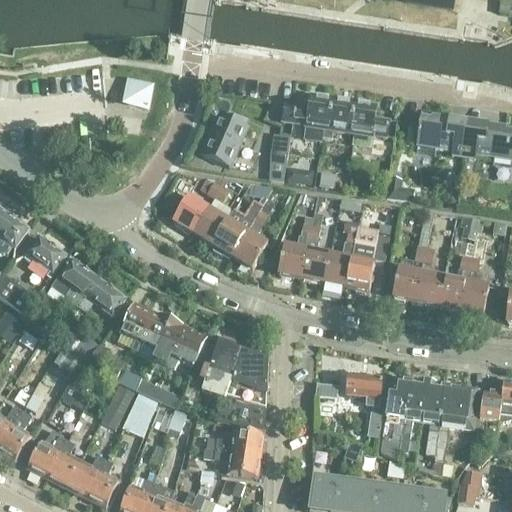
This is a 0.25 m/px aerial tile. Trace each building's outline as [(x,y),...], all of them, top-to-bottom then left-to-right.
[(452,11),(454,0),(405,0),(405,4),(452,11)] [(509,18),(511,5),(501,4),(499,16),(509,18)] [(127,85),(126,104),(135,108),(136,108),(145,112),(147,112),(149,112),(153,86),(128,82),(127,85)] [(324,132),(326,116),(330,116),(332,104),(311,100),(309,111),(285,108),(282,125),(307,128),(306,130),(324,132)] [(354,137),(357,121),(353,120),(355,107),(332,104),(330,116),(326,116),(324,132),(322,142),(332,143),(333,134),(354,137)] [(387,140),(389,124),(375,121),(376,111),(355,107),(353,120),(357,121),(354,137),(372,140),(372,138),(387,140)] [(463,161),(468,130),(458,129),(458,124),(421,118),(415,154),(434,157),(435,152),(453,155),(452,159),(463,161)] [(229,171),(247,131),(220,119),(203,160),(229,171)] [(511,131),(479,127),(478,132),(468,130),(463,161),(475,163),(476,158),(493,161),(492,165),(511,168),(511,131)] [(271,183),(288,184),(291,137),(274,136),(271,183)] [(302,186),(303,175),(291,173),(290,184),(302,186)] [(342,191),(344,181),(322,177),(320,188),(342,191)] [(368,195),(370,183),(356,181),(355,193),(368,195)] [(215,202),(221,191),(214,187),(207,198),(215,202)] [(415,202),(415,191),(393,190),(393,201),(415,202)] [(222,207),(229,196),(221,191),(215,202),(222,207)] [(193,238),(208,213),(188,200),(173,225),(193,238)] [(254,226),(261,215),(253,210),(247,221),(254,226)] [(0,240),(16,252),(29,233),(1,213),(0,214),(0,240)] [(213,249),(228,224),(208,213),(193,238),(213,249)] [(267,248),(255,241),(261,231),(268,219),(261,215),(254,226),(248,236),(232,261),(252,273),(267,248)] [(309,242),(311,229),(312,221),(304,219),(300,240),(309,242)] [(474,243),(478,224),(462,221),(460,230),(465,231),(463,241),(474,243)] [(232,261),(248,236),(228,224),(213,249),(232,261)] [(356,238),(358,227),(350,225),(345,249),(354,251),(356,238)] [(318,244),(320,231),(311,229),(309,242),(318,244)] [(362,253),(365,240),(356,238),(354,251),(362,253)] [(384,265),(389,240),(377,238),(373,263),(384,265)] [(474,288),(476,276),(477,276),(479,264),(483,265),(488,241),(477,239),(472,262),(471,261),(466,286),(460,315),(483,319),(489,291),(474,288)] [(53,279),(67,260),(38,240),(25,258),(49,276),(47,279),(50,282),(53,278),(53,279)] [(301,283),(307,254),(284,249),(278,278),(301,283)] [(423,265),(426,252),(417,251),(415,263),(423,265)] [(432,267),(434,254),(426,252),(423,265),(432,267)] [(323,287),(329,258),(307,254),(301,283),(323,287)] [(346,292),(352,263),(329,258),(323,287),(346,292)] [(460,315),(466,286),(471,261),(462,260),(457,284),(443,281),(437,310),(460,315)] [(85,301),(99,283),(71,263),(57,282),(71,292),(65,301),(78,311),(85,301)] [(369,297),(375,268),(352,263),(346,292),(369,297)] [(415,306),(421,277),(398,272),(392,301),(415,306)] [(36,299),(4,277),(0,283),(0,302),(23,318),(36,300),(38,302),(46,292),(44,290),(36,299)] [(437,310),(443,281),(421,277),(415,306),(437,310)] [(127,303),(99,283),(85,301),(78,311),(86,317),(93,307),(113,322),(127,303)] [(28,328),(26,327),(25,326),(27,324),(5,308),(0,316),(0,322),(1,323),(0,324),(0,329),(4,332),(0,337),(0,341),(10,348),(19,333),(23,335),(28,328)] [(136,355),(153,317),(134,309),(121,337),(136,344),(132,353),(136,355)] [(61,329),(42,316),(32,329),(42,336),(43,335),(52,341),(61,329)] [(157,354),(170,325),(153,317),(136,355),(140,356),(153,362),(157,354)] [(171,371),(188,333),(170,325),(157,354),(171,360),(167,369),(171,371)] [(99,350),(88,342),(84,347),(64,332),(56,343),(64,349),(83,363),(87,366),(99,350)] [(194,370),(206,342),(207,341),(188,333),(171,371),(175,372),(179,364),(194,370)] [(37,346),(42,337),(37,334),(32,344),(37,346)] [(204,388),(219,346),(206,342),(194,370),(188,382),(204,388)] [(225,404),(240,354),(235,352),(235,351),(219,345),(219,346),(204,388),(202,396),(225,404)] [(56,362),(63,351),(56,346),(49,357),(56,362)] [(82,413),(101,378),(82,365),(83,363),(64,349),(63,351),(56,362),(54,365),(75,377),(61,402),(82,413)] [(121,374),(104,362),(108,356),(99,350),(87,366),(121,388),(137,396),(142,384),(121,374)] [(265,435),(267,391),(268,363),(240,354),(225,404),(217,427),(217,428),(265,435)] [(379,441),(382,412),(380,411),(383,381),(349,378),(347,400),(366,402),(366,410),(372,411),(369,440),(379,441)] [(398,464),(399,456),(410,384),(392,382),(386,421),(395,423),(392,443),(383,442),(381,455),(381,457),(398,464)] [(155,404),(161,392),(142,384),(137,396),(139,396),(155,404)] [(422,427),(427,387),(410,384),(399,456),(408,457),(413,425),(422,427)] [(511,386),(503,385),(502,398),(484,395),(480,423),(500,426),(502,409),(511,410),(511,386)] [(336,402),(338,390),(317,388),(317,387),(316,387),(315,400),(316,400),(336,402)] [(435,459),(445,390),(427,387),(422,427),(430,428),(426,458),(435,459)] [(442,468),(448,431),(473,434),(479,395),(445,390),(435,459),(434,467),(436,467),(434,479),(437,480),(438,473),(438,467),(442,468)] [(174,412),(179,400),(161,392),(155,404),(158,405),(174,412)] [(151,423),(157,408),(158,405),(155,404),(139,396),(122,432),(144,441),(151,423)] [(33,416),(40,405),(34,401),(26,412),(33,416)] [(167,429),(173,414),(157,408),(151,423),(167,429)] [(31,442),(20,434),(30,419),(22,414),(16,425),(13,430),(0,448),(0,455),(15,465),(31,442)] [(180,434),(185,419),(175,416),(170,430),(180,434)] [(16,425),(7,419),(4,424),(13,430),(16,425)] [(0,448),(13,430),(4,424),(0,421),(0,448)] [(260,460),(263,439),(264,439),(234,434),(232,446),(217,444),(218,439),(208,438),(210,428),(189,425),(186,450),(205,452),(260,460)] [(77,442),(83,431),(76,427),(70,439),(77,442)] [(326,448),(326,441),(326,440),(316,440),(316,448),(326,448)] [(48,483),(66,445),(59,441),(54,450),(55,451),(54,454),(40,447),(28,473),(48,483)] [(67,492),(80,467),(67,460),(69,458),(70,458),(74,449),(66,445),(48,483),(67,492)] [(477,471),(495,455),(490,449),(471,465),(477,471)] [(257,482),(260,466),(260,460),(205,452),(203,465),(211,466),(212,464),(229,466),(228,478),(257,482)] [(511,461),(511,453),(500,453),(499,460),(511,461)] [(86,502),(105,464),(97,460),(93,470),(92,473),(80,467),(67,492),(86,502)] [(106,511),(119,486),(106,480),(107,477),(108,477),(113,468),(105,464),(86,502),(106,511)] [(212,485),(213,477),(202,475),(201,483),(212,485)] [(479,492),(481,478),(468,476),(466,490),(460,489),(459,498),(474,500),(476,492),(479,492)] [(354,511),(358,487),(314,481),(309,511),(354,511)] [(145,511),(152,495),(155,487),(147,484),(143,496),(130,491),(121,511),(145,511)] [(244,494),(245,486),(233,485),(232,492),(244,494)] [(168,511),(171,507),(159,502),(163,490),(155,487),(152,495),(145,511),(168,511)] [(399,511),(402,493),(358,487),(354,511),(399,511)] [(444,511),(446,499),(402,493),(399,511),(444,511)] [(191,511),(193,510),(197,498),(190,494),(183,511),(171,507),(168,511),(191,511)] [(473,509),(474,501),(474,500),(459,498),(457,506),(473,509)]
